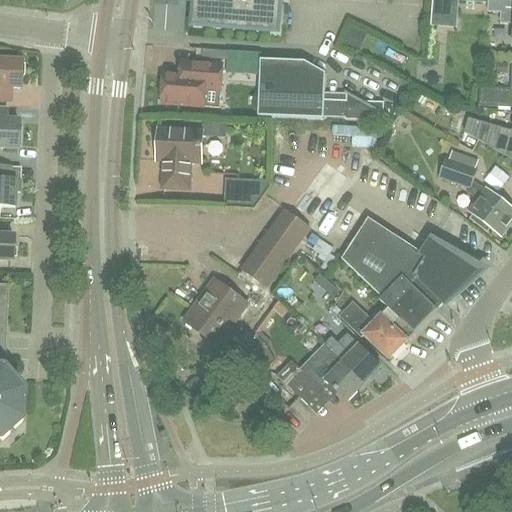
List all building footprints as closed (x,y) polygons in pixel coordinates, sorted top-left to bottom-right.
[(191,0),(192,2),(195,2),(193,27),(279,33),(281,0),(191,0)] [(458,20),(459,0),(433,0),(432,18),(458,20)] [(511,0),(488,0),(488,13),(501,14),(501,25),(511,25),(511,0)] [(0,102),(11,103),(11,90),(20,90),(21,62),(0,61),(0,102)] [(326,75),(310,66),(306,63),(261,62),(259,118),(324,120),(324,119),(346,119),(346,121),(390,123),(390,118),(384,114),(384,104),(364,103),(347,94),(347,103),(325,102),(326,75)] [(186,63),(185,78),(164,76),(162,105),(220,109),(223,66),(186,63)] [(480,87),(480,88),(479,106),(511,108),(511,89),(480,87)] [(511,131),(469,119),(464,132),(511,160),(511,131)] [(0,120),(0,149),(17,150),(18,122),(0,120)] [(339,143),(357,143),(356,148),(384,149),(384,129),(340,127),(339,143)] [(269,144),(270,131),(258,129),(256,142),(269,144)] [(164,189),(189,190),(191,163),(201,164),(203,133),(159,131),(158,162),(165,162),(164,189)] [(491,229),(502,238),(511,225),(511,208),(487,189),(487,190),(475,182),(479,171),(447,159),(440,178),(471,189),(468,192),(478,200),(469,212),(473,215),(470,219),(488,233),(491,229)] [(20,194),(20,182),(10,182),(11,169),(0,168),(0,208),(14,209),(15,194),(20,194)] [(255,210),(270,188),(271,182),(226,180),(224,208),(255,210)] [(284,211),(284,212),(241,271),(267,290),(310,230),(284,211)] [(415,334),(427,322),(437,311),(443,306),(474,274),(430,244),(423,255),(421,254),(402,241),(387,232),(374,223),(369,220),(342,261),(345,263),(357,275),(364,282),(383,299),(381,301),(381,302),(389,309),(382,316),(408,342),(415,334)] [(0,261),(12,262),(13,238),(0,236),(0,261)] [(333,251),(319,242),(312,252),(319,257),(317,260),(324,265),(321,271),(327,275),(336,261),(330,257),(333,251)] [(218,348),(249,306),(215,281),(184,323),(218,348)] [(364,336),(389,360),(408,342),(382,316),(381,318),(375,325),(353,305),(341,318),(362,338),(364,336)] [(0,440),(20,422),(21,401),(20,401),(20,393),(14,387),(15,386),(1,371),(0,370),(0,358),(2,359),(2,344),(0,341),(0,325),(3,326),(4,310),(0,310),(0,440)] [(365,386),(381,368),(359,347),(342,364),(365,386)] [(327,349),(326,348),(318,356),(327,365),(335,357),(327,349)] [(278,377),(288,387),(297,378),(314,395),(322,386),(305,369),(302,372),(292,362),(278,377)] [(325,381),(348,403),(365,386),(342,364),(325,381)] [(288,387),(305,403),(314,395),(297,378),(288,387)]
